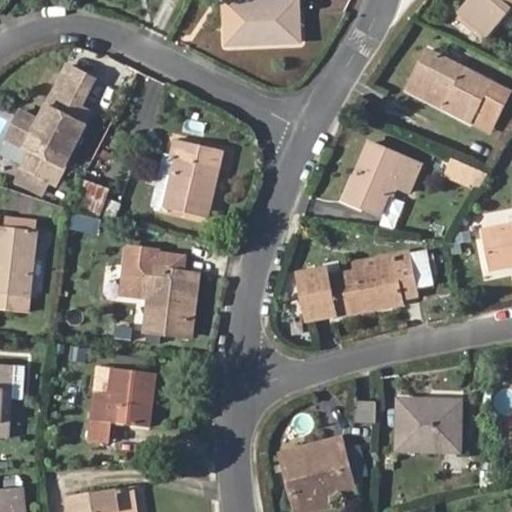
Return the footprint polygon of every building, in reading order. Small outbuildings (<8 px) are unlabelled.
[(301,45),(298,0),(224,4),(226,48),(301,45)] [(511,0),(472,0),(459,15),(489,40),(511,15),(511,0)] [(477,119),(494,127),(507,101),(490,93),(494,86),(431,53),(410,93),(473,126),(477,119)] [(66,171),(95,116),(83,110),(91,97),(62,82),(41,123),(21,114),(8,141),(32,154),(24,169),(51,183),(59,168),(66,171)] [(490,134),(494,127),(477,119),(473,126),(490,134)] [(167,210),(209,219),(224,153),(176,142),(172,158),(166,157),(155,207),(167,210)] [(411,195),(423,167),(368,145),(344,204),(381,219),(391,196),(394,197),(398,190),(411,195)] [(484,190),(490,169),(451,159),(445,179),(484,190)] [(112,189),(88,180),(79,205),(103,213),(112,189)] [(1,229),(3,220),(0,219),(0,310),(28,314),(38,234),(1,229)] [(39,224),(3,220),(1,229),(38,234),(39,224)] [(511,267),(511,225),(482,232),(490,272),(511,267)] [(190,338),(198,275),(185,274),(187,259),(160,255),(161,253),(130,249),(125,296),(152,299),(148,333),(190,338)] [(326,273),(304,277),(314,326),(403,307),(402,302),(419,298),(410,255),(356,266),(357,273),(328,280),(326,273)] [(0,439),(9,440),(15,367),(0,366),(0,439)] [(93,422),(116,425),(150,429),(157,375),(114,369),(110,394),(97,393),(93,422)] [(395,451),(460,454),(462,404),(398,401),(395,451)] [(357,404),(356,423),(375,424),(376,405),(357,404)] [(114,445),(116,425),(93,422),(90,441),(114,445)] [(281,454),(294,510),(355,495),(350,477),(366,472),(359,444),(344,448),(341,438),(281,454)] [(139,511),(135,487),(67,498),(68,511),(139,511)] [(24,511),(22,489),(0,490),(0,511),(24,511)]
